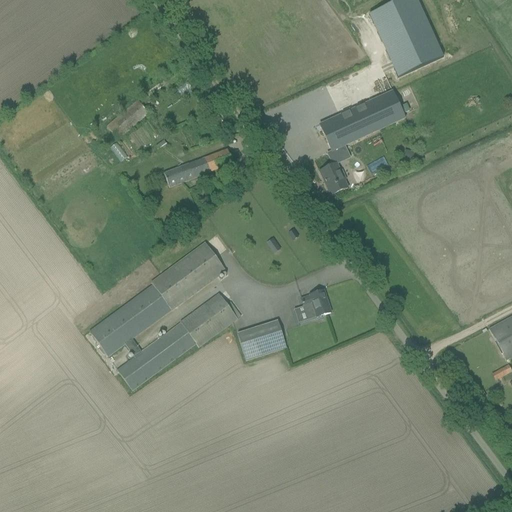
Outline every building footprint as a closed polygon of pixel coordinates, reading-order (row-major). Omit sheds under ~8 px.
[(416,0),(403,0),(369,15),(391,65),(398,79),(443,59),(416,0)] [(183,70),(161,86),(167,93),(188,77),(183,70)] [(186,82),(174,93),(178,97),(190,86),(186,82)] [(319,127),(331,153),(405,119),(393,93),(319,127)] [(108,127),(119,140),(150,114),(139,101),(108,127)] [(405,150),(402,159),(411,163),(415,154),(405,150)] [(164,174),(168,188),(232,166),(227,151),(164,174)] [(318,173),(330,198),(348,190),(345,182),(347,181),(342,171),(340,171),(337,164),(318,173)] [(267,245),(274,254),(279,250),(273,241),(267,245)] [(117,372),(132,393),(196,346),(198,349),(240,318),(230,304),(226,307),(219,297),(142,354),(132,341),(225,272),(205,245),(152,284),(154,286),(90,333),(109,358),(125,346),(135,359),(117,372)] [(305,313),(308,322),(330,314),(323,292),(307,297),(307,298),(301,300),(303,309),(304,308),(305,312),(305,313)] [(511,317),(489,331),(506,362),(511,358),(511,317)] [(237,336),(246,362),(286,350),(277,323),(237,336)] [(511,371),(510,367),(492,373),(495,381),(511,374),(511,371)] [(481,390),(475,393),(480,402),(486,398),(481,390)]
